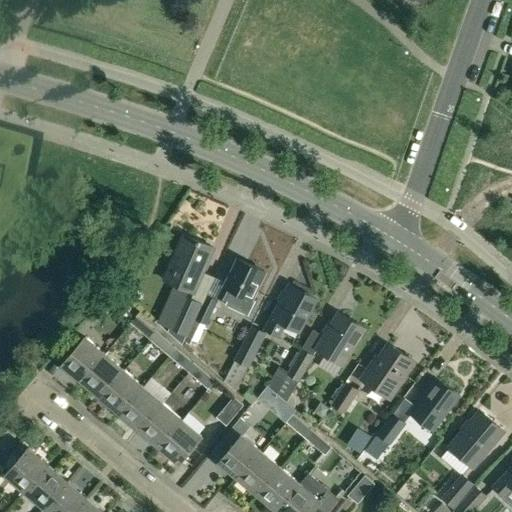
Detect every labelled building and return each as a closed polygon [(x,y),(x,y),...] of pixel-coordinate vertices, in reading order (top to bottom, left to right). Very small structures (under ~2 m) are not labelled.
[(183,234),(164,280),(193,292),(212,247),(183,234)] [(223,284),(217,296),(227,301),(232,290),(250,299),(263,271),(238,259),(225,285),(223,284)] [(110,284),(93,304),(103,312),(120,292),(110,284)] [(289,284),(265,328),(278,335),(285,323),(299,331),(316,299),(289,284)] [(183,295),(172,318),(190,326),(200,303),(183,295)] [(207,295),(195,319),(205,324),(217,300),(207,295)] [(338,312),(315,348),(343,365),(365,329),(338,312)] [(149,340),(156,332),(136,315),(130,323),(149,340)] [(195,346),(205,324),(195,319),(185,341),(195,346)] [(252,327),(235,359),(248,366),(265,333),(252,327)] [(175,348),(156,332),(149,340),(169,356),(175,348)] [(61,365),(81,381),(104,354),(85,337),(61,365)] [(372,364),(362,379),(389,398),(413,361),(388,344),(374,366),(372,364)] [(175,348),(169,356),(188,372),(195,365),(175,348)] [(302,349),(288,374),(299,380),(313,356),(302,349)] [(123,370),(104,354),(81,381),(100,398),(123,370)] [(248,366),(235,359),(224,381),(235,390),(248,366)] [(214,381),(195,365),(188,372),(208,388),(214,381)] [(123,370),(100,398),(119,413),(142,386),(123,370)] [(299,380),(288,374),(277,393),(286,401),(299,380)] [(436,378),(410,413),(433,430),(459,396),(436,378)] [(347,384),(333,405),(344,412),(358,391),(347,384)] [(163,403),(142,386),(119,413),(140,431),(163,403)] [(257,398),(267,406),(277,394),(267,386),(257,398)] [(233,397),(216,417),(226,425),(243,405),(233,397)] [(140,431),(159,448),(183,420),(163,403),(140,431)] [(479,411),(450,446),(473,466),(503,431),(479,411)] [(306,438),(312,431),(293,414),(286,422),(306,438)] [(393,415),(378,434),(390,443),(404,423),(393,415)] [(183,420),(159,448),(178,464),(201,436),(183,420)] [(312,431),(306,438),(325,454),(331,447),(312,431)] [(242,434),(218,462),(237,478),(261,450),(242,434)] [(5,476),(24,492),(47,464),(28,448),(5,476)] [(261,450),(237,478),(257,494),(280,467),(261,450)] [(67,481),(47,464),(24,492),(44,509),(67,481)] [(280,467),(257,494),(277,511),(300,484),(280,467)] [(511,467),(494,487),(504,496),(511,487),(511,467)] [(300,484),(277,511),(327,511),(338,500),(308,474),(300,484)] [(365,475),(348,495),(358,503),(375,484),(365,475)] [(461,475),(442,498),(453,507),(473,484),(461,475)] [(74,511),(86,497),(67,481),(44,509),(47,511),(74,511)] [(476,487),(455,509),(458,511),(470,511),(486,496),(476,487)] [(103,511),(86,497),(74,511),(103,511)] [(392,511),(408,511),(394,500),(387,507),(392,511)] [(450,511),(452,511),(442,502),(433,511),(434,511),(428,511),(426,511),(450,511)]
